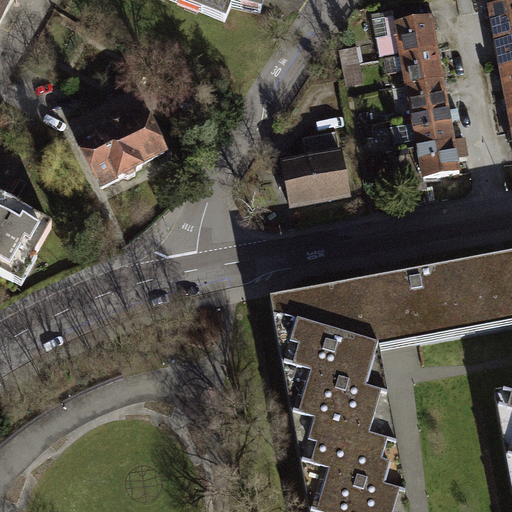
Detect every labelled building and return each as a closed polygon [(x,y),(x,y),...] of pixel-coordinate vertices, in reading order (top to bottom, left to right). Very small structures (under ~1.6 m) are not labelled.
[(0,0),(0,25),(14,0),(0,0)] [(159,0),(230,29),(235,13),(266,21),(267,17),(271,0),(159,0)] [(511,10),(485,16),(491,48),(511,43),(511,10)] [(381,63),(385,62),(440,51),(437,26),(436,19),(397,26),(394,15),(374,19),(381,63)] [(511,43),(491,48),(497,79),(511,76),(511,43)] [(350,52),(340,53),(343,70),(361,66),(358,51),(350,52)] [(405,79),(407,89),(447,82),(441,55),(440,51),(385,62),(389,78),(404,75),(405,79)] [(361,66),(343,70),(348,90),(351,89),(365,86),(361,66)] [(511,76),(497,79),(503,111),(511,109),(511,76)] [(407,89),(412,120),(452,113),(447,86),(447,82),(407,89)] [(511,109),(503,111),(509,143),(511,142),(511,109)] [(412,120),(418,152),(457,144),(454,124),(461,123),(460,117),(459,112),(452,113),(412,120)] [(80,147),(103,190),(124,179),(128,180),(136,177),(138,172),(144,169),(142,165),(166,154),(145,113),(126,123),(123,120),(118,119),(110,122),(109,127),(110,131),(80,147)] [(359,124),(362,142),(374,139),(371,121),(359,124)] [(287,189),(292,215),(354,203),(344,154),(341,154),(338,134),(305,140),(306,150),(308,160),(283,165),(285,178),(279,179),(281,190),(285,190),(287,189)] [(418,152),(425,185),(463,177),(461,162),(465,161),(471,160),(467,141),(457,144),(418,152)] [(0,280),(13,288),(46,230),(0,203),(0,280)] [(511,259),(422,276),(436,354),(511,340),(511,259)] [(368,286),(264,305),(278,382),(377,364),(420,357),(436,354),(422,276),(414,277),(368,286)] [(278,382),(300,502),(398,485),(383,396),(377,364),(278,382)] [(511,393),(496,396),(511,482),(511,393)] [(300,502),(301,511),(403,511),(398,485),(300,502)]
